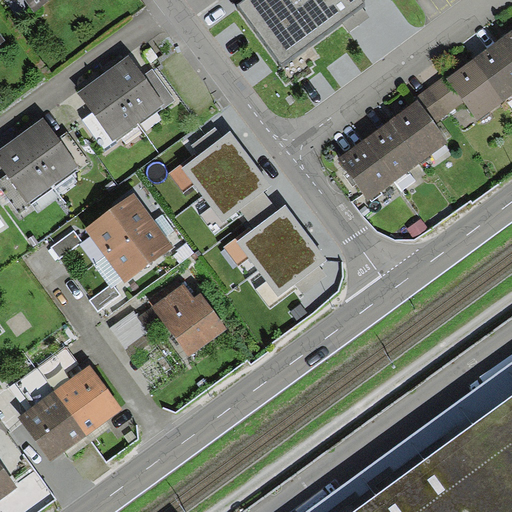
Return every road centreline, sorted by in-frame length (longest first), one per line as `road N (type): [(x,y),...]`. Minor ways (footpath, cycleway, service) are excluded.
road 1 (primary): [(389,292),(92,511)]
road 2 (track): [(216,511),(511,299)]
road 3 (residential): [(472,0),(268,151)]
road 4 (residential): [(389,292),(268,151)]
road 5 (residential): [(268,151),(161,0)]
road 6 (primary): [(511,202),(389,292)]
